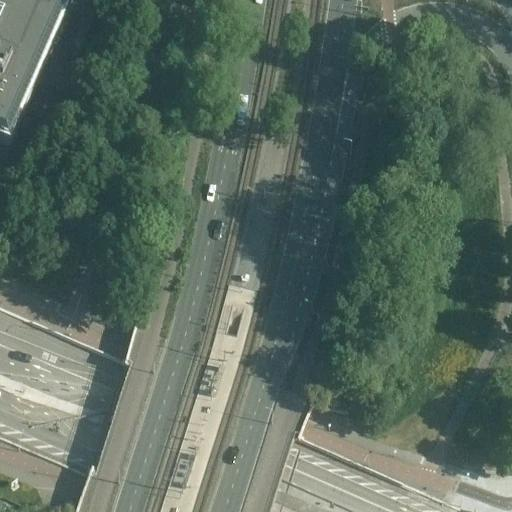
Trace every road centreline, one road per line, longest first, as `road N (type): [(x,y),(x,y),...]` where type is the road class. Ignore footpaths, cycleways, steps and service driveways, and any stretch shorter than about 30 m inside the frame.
road 1 (secondary): [(252,0),(217,220),(134,511)]
road 2 (secondary): [(224,511),(296,275),(331,106)]
road 3 (secondary): [(376,511),(0,354)]
road 4 (secondary): [(0,404),(252,511)]
road 5 (secondary): [(331,106),(357,56),(409,18),(461,18),(511,50)]
